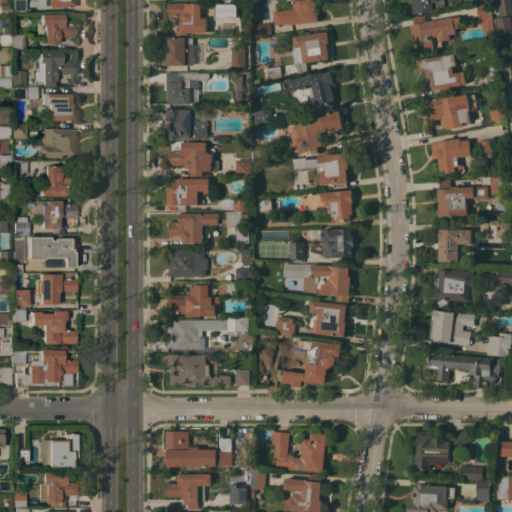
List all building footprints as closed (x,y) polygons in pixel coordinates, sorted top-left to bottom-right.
[(24,0),(24,12),(11,12),(11,0),(24,0)] [(47,0),(74,0),(74,2),(71,4),(72,8),(47,8),(47,6),(47,0)] [(206,32),(187,32),(187,35),(176,35),(176,27),(180,27),(180,19),(166,19),(166,0),(169,0),(169,2),(187,2),(187,3),(201,3),(201,17),(206,17),(206,32)] [(292,24),(292,23),(275,25),(274,11),(295,8),(294,1),(291,1),(290,0),(315,0),(316,4),(316,6),(316,8),(314,10),(318,9),(319,21),(292,24)] [(410,0),(443,0),(445,7),(438,8),(438,9),(422,12),(413,14),(410,0)] [(510,0),(511,9),(511,14),(500,16),(497,0),(510,0)] [(213,1),(237,1),(237,18),(213,18),(213,1)] [(491,13),(494,30),(483,32),(481,23),(479,23),(476,5),(489,3),(490,6),(495,5),(496,12),(491,13)] [(0,5),(9,5),(9,15),(0,15),(0,5)] [(62,14),(62,21),(74,21),(74,37),(58,37),(58,38),(57,39),(57,44),(43,44),(43,26),(40,26),(40,14),(62,14)] [(449,34),(450,39),(441,40),(442,46),(419,50),(417,42),(414,42),(411,25),(415,24),(413,16),(425,14),(426,21),(453,16),(453,17),(460,16),(462,26),(455,28),(456,33),(449,34)] [(511,32),(499,34),(496,18),(510,15),(511,32)] [(272,34),(255,36),(254,24),(271,22),(272,34)] [(327,31),(329,43),(327,43),(329,58),(306,62),(307,71),(296,72),(295,63),(294,63),(292,49),(293,49),(293,46),(294,45),(293,36),(327,31)] [(24,49),(11,50),(10,34),(24,34),(24,49)] [(0,46),(0,35),(9,35),(9,46),(0,46)] [(193,65),(167,65),(167,46),(168,46),(168,37),(193,37),(193,55),(194,57),(194,63),(193,65)] [(231,48),(244,48),(245,68),(231,68),(231,48)] [(37,52),(60,52),(60,61),(72,61),(72,58),(73,58),(73,86),(65,86),(64,80),(68,80),(68,74),(55,74),(54,76),(54,77),(54,81),(51,81),(52,86),(41,87),(41,79),(40,79),(40,62),(38,62),(37,52)] [(456,65),(452,66),(454,73),(464,71),(466,83),(449,87),(450,91),(441,93),(440,88),(433,89),(432,86),(431,87),(430,82),(432,82),(430,76),(429,76),(428,74),(427,73),(427,71),(426,70),(419,72),(417,60),(454,53),(456,65)] [(485,65),(496,63),(500,81),(488,83),(485,65)] [(0,65),(9,66),(9,77),(0,77),(0,65)] [(274,66),(279,65),(281,76),(276,77),(263,79),(262,68),(274,66)] [(511,83),(506,84),(503,67),(511,65),(511,83)] [(11,71),(24,71),(24,86),(11,86),(11,71)] [(334,79),(335,81),(336,82),(337,85),(336,86),(336,89),(332,89),(332,91),(334,94),(334,98),(335,107),(318,110),(317,104),(316,104),(313,105),(309,87),(288,91),(285,80),(331,71),(331,74),(333,74),(334,77),(333,78),(334,79)] [(169,103),(169,91),(166,91),(166,72),(198,72),(198,73),(209,73),(209,76),(206,80),(198,80),(198,89),(191,89),(191,103),(169,103)] [(235,75),(242,75),(245,75),(245,82),(242,82),(242,100),(235,100),(235,75)] [(0,78),(9,78),(9,89),(0,89),(0,78)] [(11,99),(11,88),(36,88),(36,99),(11,99)] [(69,94),(69,104),(75,104),(75,111),(74,121),(49,121),(49,111),(47,111),(47,104),(45,104),(45,105),(40,105),(40,93),(44,93),(44,94),(69,94)] [(471,123),(463,125),(447,129),(447,126),(444,126),(443,118),(429,121),(425,100),(453,94),(454,96),(467,93),(467,95),(474,94),(477,107),(470,108),(470,110),(468,110),(471,123)] [(197,121),(206,120),(207,138),(191,138),(191,137),(182,137),(182,139),(171,139),(171,133),(170,133),(170,129),(171,129),(171,126),(170,126),(170,123),(171,123),(170,120),(170,118),(166,118),(166,107),(191,107),(197,107),(197,121)] [(254,111),(270,107),(272,118),(259,121),(258,116),(255,117),(254,111)] [(489,110),(504,107),(507,121),(492,124),(489,110)] [(289,119),(320,113),(320,114),(339,110),(343,127),(320,132),(322,145),(319,146),(319,148),(317,149),(318,152),(307,155),(306,151),(305,151),(305,149),(291,152),(288,137),(289,136),(289,133),(286,133),(284,123),(289,122),(289,119)] [(25,125),(25,139),(11,138),(11,125),(25,125)] [(0,126),(9,126),(9,139),(0,139),(0,126)] [(74,158),(37,158),(37,145),(41,145),(41,128),(47,128),(55,128),(55,129),(74,128),(74,158)] [(471,155),(460,156),(462,170),(443,172),(443,170),(440,170),(438,157),(433,158),(431,142),(438,141),(438,140),(459,138),(460,140),(469,139),(471,155)] [(493,157),(481,158),(480,153),(479,153),(477,141),(491,138),(493,157)] [(206,141),(206,145),(208,146),(208,151),(209,151),(209,153),(212,153),(213,161),(217,161),(217,171),(210,171),(210,170),(203,171),(203,175),(191,176),(191,171),(189,171),(189,167),(188,167),(187,166),(186,165),(169,165),(169,151),(182,150),(182,149),(181,149),(181,146),(182,146),(182,142),(206,141)] [(253,150),(265,147),(268,162),(256,165),(253,150)] [(348,182),(346,182),(347,186),(335,187),(334,184),(333,184),(333,182),(322,183),(320,171),(317,172),(316,166),(306,168),(306,169),(294,171),(293,169),(292,170),(291,159),(306,156),(306,159),(318,157),(318,156),(326,155),(326,154),(334,153),(334,154),(346,152),(348,167),(346,170),(348,182)] [(0,155),(9,155),(10,170),(0,170),(0,155)] [(251,159),(251,175),(235,175),(235,159),(251,159)] [(13,161),(25,161),(25,173),(13,173),(13,161)] [(43,166),(57,166),(57,170),(73,170),(73,187),(64,187),(64,190),(65,190),(65,196),(39,196),(39,184),(43,185),(43,166)] [(489,174),(502,174),(503,193),(491,194),(489,174)] [(209,178),(209,193),(204,193),(204,190),(200,190),(200,191),(198,191),(198,204),(186,204),(186,207),(186,211),(178,211),(178,207),(178,205),(167,205),(167,187),(169,187),(169,178),(181,178),(181,176),(184,176),(184,178),(209,178)] [(487,185),(488,198),(474,198),(474,196),(471,196),(471,202),(472,202),(473,214),(439,215),(439,204),(439,198),(437,198),(437,189),(438,189),(438,188),(439,188),(439,179),(450,178),(450,186),(459,185),(459,187),(487,185)] [(351,189),(352,194),(355,194),(356,200),(353,200),(353,203),(352,203),(353,213),(350,214),(350,218),(333,220),(331,205),(317,206),(317,208),(309,209),(309,207),(305,208),(305,205),(303,205),(302,197),(304,197),(303,194),(351,189)] [(62,217),(62,233),(51,233),(51,228),(40,228),(40,215),(34,215),(34,198),(43,198),(43,200),(60,200),(60,205),(74,205),(74,217),(62,217)] [(233,211),(233,198),(251,198),(251,210),(242,210),(242,211),(233,211)] [(271,198),(272,209),(258,211),(256,200),(271,198)] [(242,213),(249,213),(249,225),(226,225),(226,223),(218,223),(218,224),(213,224),(213,225),(204,225),(203,225),(203,235),(204,235),(204,238),(203,238),(203,241),(195,241),(195,243),(189,243),(189,242),(186,242),(182,238),(182,235),(169,235),(169,221),(179,221),(179,213),(218,213),(218,218),(226,218),(225,211),(233,211),(242,211),(242,213)] [(13,216),(25,216),(25,221),(27,221),(27,233),(21,233),(21,235),(18,235),(18,238),(14,238),(14,235),(13,235),(13,216)] [(0,219),(10,219),(10,232),(0,232),(0,219)] [(485,220),(511,220),(511,237),(497,237),(497,236),(493,236),(493,233),(485,233),(485,220)] [(246,226),(246,242),(236,242),(236,226),(246,226)] [(352,227),(352,232),(351,232),(351,235),(354,235),(354,246),(352,246),(353,256),(346,256),(346,258),(340,258),(340,256),(335,256),(335,258),(334,258),(334,255),(322,256),(322,239),(321,240),(320,229),(324,229),(324,228),(326,228),(352,227)] [(439,228),(440,228),(440,229),(472,229),(472,243),(459,243),(459,250),(459,252),(459,259),(458,261),(439,261),(439,228)] [(26,237),(48,237),(48,240),(50,240),(50,241),(53,241),(53,239),(71,239),(71,244),(75,244),(75,253),(74,253),(74,267),(45,267),(43,267),(42,265),(42,264),(41,259),(27,259),(26,237)] [(305,258),(290,259),(290,241),(304,241),(305,258)] [(205,268),(205,275),(169,275),(169,257),(173,257),(173,249),(204,249),(203,257),(207,257),(207,268),(205,268)] [(250,262),(241,262),(241,249),(250,249),(250,262)] [(0,250),(10,250),(10,263),(0,263),(0,250)] [(301,263),(301,262),(350,265),(350,275),(351,275),(351,288),(350,288),(349,301),(335,300),(335,294),(330,294),(330,295),(317,294),(318,291),(303,290),(304,277),(283,276),(283,262),(301,263)] [(20,272),(11,272),(10,265),(20,264),(20,272)] [(235,281),(235,267),(248,266),(248,281),(235,281)] [(436,306),(437,298),(436,298),(438,276),(439,276),(439,269),(452,269),(452,268),(465,269),(465,268),(481,269),(479,301),(469,300),(448,299),(448,306),(436,306)] [(511,270),(511,285),(497,284),(498,269),(511,270)] [(55,304),(38,304),(38,294),(36,294),(36,282),(38,282),(38,274),(58,274),(58,279),(74,279),(74,291),(59,291),(59,293),(57,295),(55,296),(55,304)] [(220,294),(220,289),(222,288),(222,282),(235,281),(235,294),(220,294)] [(10,294),(0,294),(0,282),(10,282),(10,289),(10,294)] [(209,284),(208,296),(218,296),(218,300),(220,300),(220,308),(216,308),(216,316),(210,316),(193,315),(193,316),(186,316),(187,313),(169,312),(169,294),(190,295),(191,286),(195,286),(195,284),(209,284)] [(11,308),(11,304),(11,294),(10,294),(10,289),(26,289),(26,306),(23,306),(23,309),(11,309),(11,308)] [(314,319),(316,319),(318,313),(310,312),(311,299),(347,304),(345,321),(346,321),(345,336),(312,332),(313,321),(314,319)] [(23,309),(23,321),(11,321),(11,309),(23,309)] [(434,309),(439,309),(475,314),(474,325),(464,324),(463,330),(471,331),(470,339),(472,339),(472,343),(470,343),(469,345),(450,342),(451,342),(430,340),(434,309)] [(29,312),(39,312),(39,314),(51,314),(51,312),(55,311),(64,311),(64,320),(61,320),(62,331),(74,330),(74,344),(42,344),(41,325),(30,325),(29,312)] [(0,324),(0,313),(10,313),(10,324),(0,324)] [(296,318),(294,335),(276,333),(278,315),(296,318)] [(227,319),(227,318),(251,318),(251,330),(249,330),(235,330),(202,330),(202,336),(205,336),(205,348),(173,348),(173,347),(167,347),(167,326),(173,326),(173,319),(227,319)] [(489,334),(499,336),(500,331),(510,333),(509,337),(510,337),(508,352),(507,352),(507,356),(487,354),(489,334)] [(342,343),(340,359),(335,358),(335,363),(330,367),(327,367),(325,384),(305,381),(305,380),(301,379),(300,385),(299,385),(299,387),(289,386),(289,384),(282,383),(283,369),(306,372),(308,350),(291,348),(293,337),(342,343)] [(0,355),(0,341),(10,341),(10,355),(0,355)] [(35,349),(48,349),(48,350),(61,350),(61,354),(63,354),(63,358),(61,358),(61,360),(75,360),(75,373),(69,373),(69,386),(59,386),(59,373),(58,373),(58,375),(57,376),(57,382),(55,382),(55,386),(14,387),(14,372),(22,372),(22,373),(28,373),(28,364),(11,364),(11,351),(35,351),(35,349)] [(428,366),(429,352),(492,357),(492,358),(500,359),(499,377),(495,377),(495,381),(486,380),(485,387),(472,386),(473,374),(469,374),(469,368),(452,367),(452,368),(452,369),(450,370),(449,380),(437,379),(438,368),(429,367),(429,366),(428,366)] [(187,385),(187,384),(171,384),(170,368),(168,368),(168,355),(206,354),(206,364),(209,364),(209,373),(210,374),(211,374),(211,377),(217,377),(217,375),(231,375),(231,385),(187,385)] [(10,387),(0,387),(0,367),(9,367),(10,387)] [(249,384),(236,385),(236,370),(249,370),(249,384)] [(417,448),(416,448),(416,437),(418,437),(418,434),(432,434),(432,437),(445,437),(451,437),(466,428),(473,439),(457,448),(454,461),(450,462),(450,464),(431,463),(431,468),(416,467),(417,448)] [(217,465),(217,466),(167,466),(167,460),(165,460),(166,455),(166,430),(182,431),(189,431),(189,446),(200,446),(200,449),(217,449),(217,451),(219,451),(219,438),(232,438),(231,451),(232,451),(232,465),(217,465)] [(290,432),(288,453),(302,455),(303,438),(310,439),(311,432),(327,434),(323,472),(289,469),(290,466),(276,465),(276,462),(275,462),(275,458),(277,458),(277,457),(273,456),(269,456),(270,444),(272,445),(273,431),(290,432)] [(75,461),(71,461),(71,465),(70,465),(70,467),(39,467),(39,439),(48,440),(48,439),(54,439),(54,440),(63,440),(63,434),(75,434),(75,461)] [(511,440),(511,455),(498,455),(498,441),(511,440)] [(27,462),(11,462),(11,448),(27,448),(27,462)] [(483,466),(482,480),(461,479),(462,465),(483,466)] [(254,488),(254,511),(249,511),(250,469),(265,470),(265,489),(254,488)] [(63,472),(63,476),(65,476),(65,481),(64,481),(64,483),(75,482),(75,495),(63,496),(63,508),(58,508),(58,507),(45,507),(45,503),(44,503),(44,500),(38,500),(37,483),(41,483),(41,473),(63,472)] [(211,473),(211,485),(199,485),(199,503),(198,503),(198,507),(188,507),(188,504),(184,504),(184,499),(181,499),(181,496),(167,496),(167,483),(179,483),(179,481),(178,481),(178,477),(179,477),(179,473),(211,473)] [(285,477),(306,479),(306,480),(309,480),(309,473),(322,474),(320,500),(322,500),(321,511),(303,511),(292,511),(292,510),(283,509),(285,490),(284,490),(285,477)] [(499,480),(499,476),(511,476),(511,498),(497,499),(496,492),(498,492),(498,480),(499,480)] [(414,495),(414,486),(415,486),(416,478),(430,478),(429,485),(447,485),(447,486),(455,487),(454,497),(448,497),(448,507),(446,509),(438,509),(438,511),(408,511),(409,495),(414,495)] [(0,480),(10,480),(10,493),(0,493),(0,480)] [(477,481),(490,481),(489,500),(476,499),(477,481)] [(230,503),(230,491),(229,491),(229,484),(237,484),(237,487),(247,487),(247,503),(230,503)] [(23,507),(11,507),(11,490),(24,490),(23,507)]
